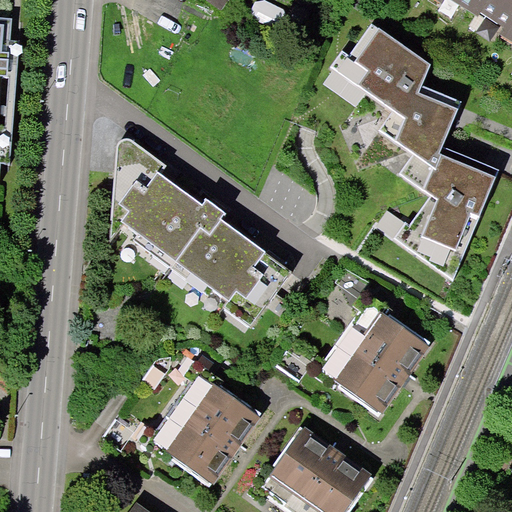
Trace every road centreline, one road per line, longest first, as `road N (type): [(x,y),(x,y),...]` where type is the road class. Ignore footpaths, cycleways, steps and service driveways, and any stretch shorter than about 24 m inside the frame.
road 1 (secondary): [(35,511),(75,0)]
road 2 (residential): [(511,376),(452,511)]
